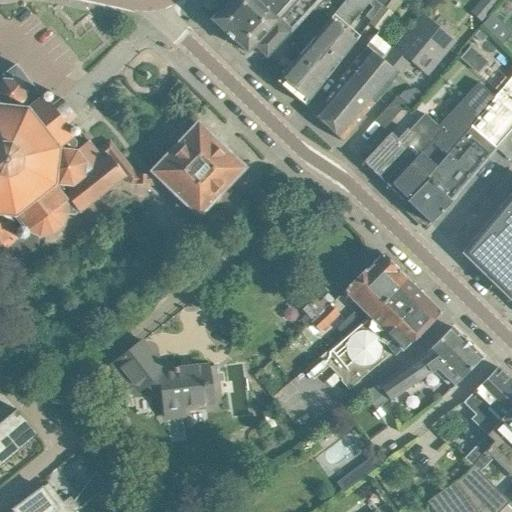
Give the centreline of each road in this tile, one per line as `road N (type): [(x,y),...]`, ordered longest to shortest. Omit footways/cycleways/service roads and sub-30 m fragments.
road 1 (residential): [(0,499),(66,445),(43,412),(46,395),(79,381),(339,175)]
road 2 (residential): [(157,3),(286,137),(339,175)]
road 3 (residential): [(339,175),(436,268)]
